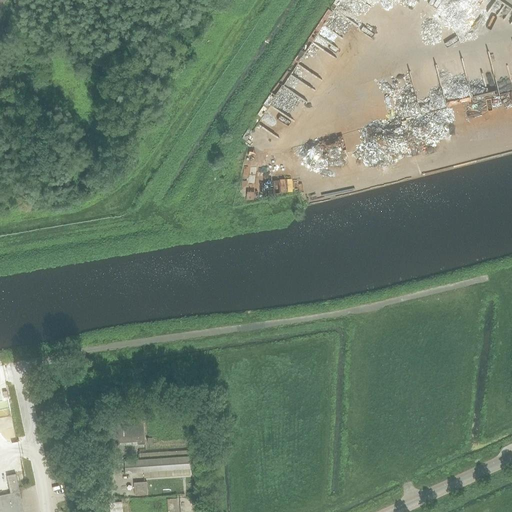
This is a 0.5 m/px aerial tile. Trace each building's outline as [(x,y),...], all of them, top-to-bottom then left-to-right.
[(373,49),(375,56),(432,41),(431,39),(452,33),(450,26),(442,29),(439,19),(432,21),(430,14),(382,27),(385,36),(369,40),(372,49),(373,49)] [(511,92),(511,42),(504,44),(502,36),(484,40),(498,96),(511,92)] [(144,419),(109,421),(110,444),(138,442),(139,445),(146,444),(144,419)] [(140,460),(124,461),(125,472),(144,471),(144,478),(190,475),(188,449),(139,453),(140,460)] [(0,511),(23,511),(15,475),(6,477),(10,494),(0,496),(0,511)] [(147,494),(146,482),(133,483),(134,495),(147,494)] [(110,511),(122,511),(122,502),(109,503),(110,511)]
